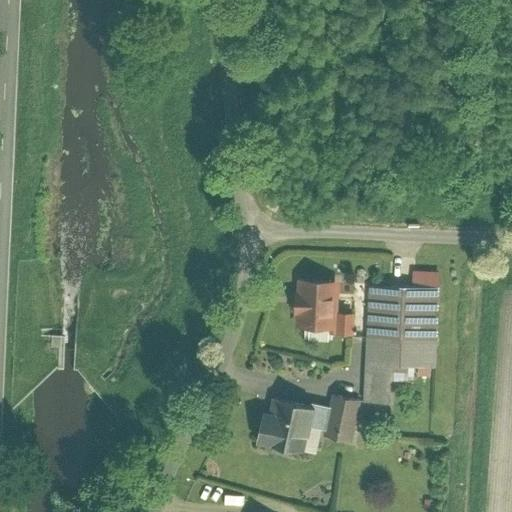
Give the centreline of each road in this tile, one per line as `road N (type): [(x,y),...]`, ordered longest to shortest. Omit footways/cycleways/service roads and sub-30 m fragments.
road 1 (unclassified): [(252,228),(245,301),(156,511)]
road 2 (unclassified): [(252,228),(511,243)]
road 3 (unclassified): [(221,0),(252,228)]
road 4 (tertiary): [(0,154),(6,0)]
